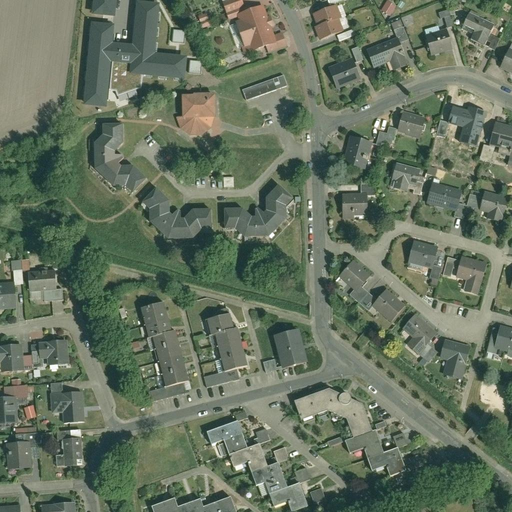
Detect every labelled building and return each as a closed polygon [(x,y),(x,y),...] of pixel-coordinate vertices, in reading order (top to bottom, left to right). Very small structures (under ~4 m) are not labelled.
[(120,0),(91,0),(89,22),(118,23),(120,0)] [(389,1),(384,12),(393,15),(397,5),(389,1)] [(316,34),(318,41),(343,32),(339,19),(342,18),(338,5),(313,14),(315,20),(318,27),(314,28),(316,34)] [(118,30),(89,27),(80,109),(110,110),(115,68),(134,70),(133,81),(187,86),(190,61),(158,57),(163,8),(138,6),(134,51),(116,49),(118,30)] [(262,7),(236,16),(238,22),(235,23),(244,47),(249,46),(251,52),(276,43),(262,7)] [(469,37),(480,43),(491,20),(468,9),(462,22),(473,27),(469,37)] [(429,49),(449,43),(443,23),(423,29),(429,49)] [(176,30),(175,42),(187,43),(188,31),(176,30)] [(281,42),(288,40),(286,32),(279,34),(281,42)] [(365,45),(372,63),(387,56),(391,66),(406,60),(395,33),(365,45)] [(499,62),(511,68),(511,46),(507,44),(499,62)] [(358,73),(350,53),(327,63),(335,82),(358,73)] [(240,84),(244,95),(284,80),(281,70),(240,84)] [(212,112),(212,90),(180,90),(180,112),(175,112),(179,123),(187,129),(199,128),(209,122),(212,112)] [(458,135),(475,140),(484,107),(467,102),(466,105),(450,101),(446,118),(461,122),(458,135)] [(417,131),(422,113),(401,107),(396,125),(417,131)] [(131,160),(120,160),(117,157),(121,150),(119,149),(112,149),(112,145),(120,137),(119,117),(99,118),(100,129),(91,138),(92,164),(110,181),(123,180),(129,186),(143,171),(131,160)] [(511,121),(493,117),(487,140),(511,146),(511,121)] [(440,136),(448,138),(452,123),(444,121),(440,136)] [(390,134),(383,132),(379,145),(387,147),(388,142),(394,143),(399,129),(392,127),(390,134)] [(369,135),(348,130),(341,156),(362,162),(369,135)] [(374,142),(379,143),(382,132),(376,130),(374,142)] [(393,190),(405,193),(406,190),(407,185),(415,187),(416,184),(419,172),(396,166),(392,180),(395,181),(393,190)] [(223,204),(223,224),(234,224),(241,232),(266,232),(283,213),(283,200),(289,193),(276,181),(263,194),(264,207),(262,209),(256,203),(252,204),(252,212),(248,212),(240,204),(223,204)] [(147,204),(147,217),(165,234),(188,233),(198,224),(209,223),(209,204),(190,205),(181,213),(178,213),(178,206),(175,205),(170,210),(167,207),(167,195),(153,183),(139,197),(147,204)] [(407,185),(406,190),(414,192),(413,195),(419,197),(422,185),(416,184),(415,187),(407,185)] [(360,186),(361,196),(365,196),(365,198),(373,197),(376,194),(373,186),(360,186)] [(432,186),(427,204),(456,212),(458,206),(461,193),(432,186)] [(483,199),(480,210),(489,213),(488,220),(501,224),(507,200),(484,194),(483,199)] [(464,214),(471,215),(473,209),(480,210),(483,199),(469,195),(466,208),(464,214)] [(341,197),(342,219),(366,218),(365,198),(365,196),(361,196),(341,197)] [(466,208),(458,206),(456,212),(454,218),(463,221),(464,214),(466,208)] [(432,267),(437,251),(413,245),(406,270),(422,274),(423,270),(431,272),(432,267)] [(458,271),(460,263),(447,259),(442,277),(450,279),(453,270),(458,271)] [(487,266),(461,259),(460,263),(458,271),(456,280),(468,283),(465,295),(478,298),(487,266)] [(338,279),(354,293),(359,287),(368,277),(352,263),(338,279)] [(10,265),(11,277),(20,277),(19,265),(10,265)] [(54,284),(52,265),(23,267),(26,295),(60,292),(59,283),(54,284)] [(441,270),(432,267),(431,272),(428,286),(437,288),(441,270)] [(0,278),(0,302),(13,302),(11,277),(0,278)] [(371,308),(376,303),(359,287),(354,293),(350,297),(367,313),(371,308)] [(371,308),(390,324),(404,308),(385,292),(376,303),(371,308)] [(166,388),(189,382),(176,332),(172,333),(164,304),(141,309),(149,339),(153,338),(166,388)] [(215,335),(225,373),(247,367),(236,324),(232,325),(228,310),(226,309),(221,311),(220,313),(217,313),(216,316),(216,318),(207,321),(211,336),(215,335)] [(412,340),(406,348),(417,357),(427,346),(435,336),(414,318),(403,332),(412,340)] [(511,332),(500,330),(500,332),(493,330),(486,359),(494,361),(497,350),(511,354),(511,332)] [(275,337),(283,369),(307,363),(298,331),(275,337)] [(45,352),(45,359),(66,358),(64,336),(35,338),(36,352),(45,352)] [(36,352),(35,338),(28,339),(29,359),(37,359),(36,352)] [(0,340),(0,365),(21,364),(19,339),(0,340)] [(447,362),(443,378),(462,382),(469,349),(444,343),(440,361),(447,362)] [(431,350),(427,346),(417,357),(422,361),(431,350)] [(436,354),(431,350),(422,361),(427,365),(436,354)] [(47,377),(48,387),(59,387),(59,377),(47,377)] [(350,433),(369,426),(359,400),(348,394),(348,393),(348,392),(347,390),(346,389),(345,389),(344,388),(342,388),(341,389),(340,389),(339,390),(326,384),(291,396),(297,415),(326,405),(329,407),(328,409),(328,410),(328,412),(329,413),(331,414),(332,415),(333,415),(335,415),(336,415),(338,415),(339,414),(340,412),(344,414),(350,433)] [(48,408),(60,407),(60,417),(81,416),(80,386),(59,387),(48,387),(48,408)] [(13,392),(0,393),(0,417),(15,416),(13,392)] [(35,406),(26,408),(29,420),(39,418),(35,406)] [(285,496),(289,507),(304,502),(300,490),(296,479),(284,483),(282,476),(278,467),(275,458),(265,461),(261,449),(257,438),(245,443),(242,435),(238,423),(235,415),(203,426),(208,440),(220,435),(230,462),(245,457),(253,481),(262,477),(271,501),(285,496)] [(383,461),(387,472),(404,466),(400,454),(396,442),(381,447),(377,437),(373,425),(369,426),(350,433),(342,435),(347,449),(361,444),(369,465),(383,461)] [(80,458),(78,433),(60,434),(61,449),(53,449),(53,460),(80,458)] [(399,448),(410,446),(407,434),(396,436),(399,448)] [(27,437),(3,439),(5,463),(28,462),(27,437)] [(297,473),(300,484),(313,481),(310,469),(297,473)] [(313,493),(318,505),(329,500),(324,489),(313,493)] [(234,511),(233,506),(228,492),(214,497),(200,502),(198,494),(186,498),(175,502),(172,493),(160,497),(148,502),(151,511),(234,511)] [(39,500),(39,511),(72,511),(72,498),(39,500)] [(0,502),(0,511),(16,511),(16,501),(0,502)]
